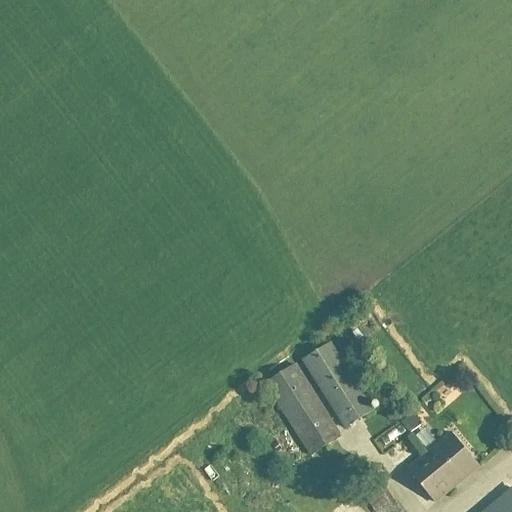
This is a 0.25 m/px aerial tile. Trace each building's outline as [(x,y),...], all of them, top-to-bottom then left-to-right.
[(301,363),(343,431),(371,413),(329,346),(301,363)] [(296,366),(265,385),(310,458),(341,439),(296,366)] [(414,414),(401,423),(409,435),(422,426),(414,414)] [(435,504),(479,468),(450,434),(407,470),(435,504)] [(511,511),(511,502),(508,498),(490,511),(511,511)]
